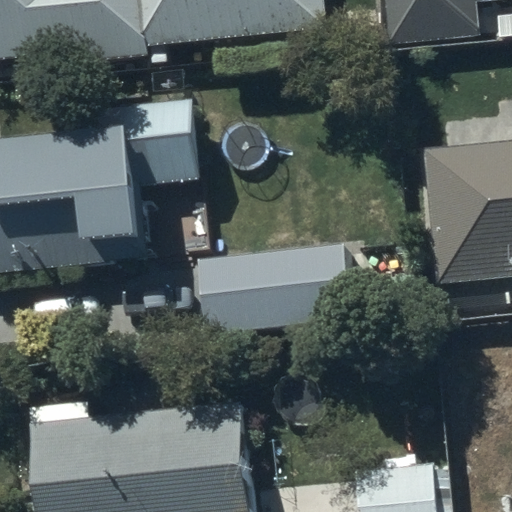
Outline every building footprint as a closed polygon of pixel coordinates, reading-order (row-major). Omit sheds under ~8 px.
[(0,0),(0,77),(78,70),(79,80),(160,73),(159,63),(337,47),(332,0),(0,0)] [(483,47),(481,15),(511,12),(511,0),(387,0),(391,54),(483,47)] [(0,291),(158,277),(152,205),(211,200),(203,118),(91,128),(94,158),(0,166),(0,291)] [(511,157),(430,165),(442,298),(511,291),(511,157)] [(354,263),(208,277),(215,352),(361,338),(354,263)] [(258,511),(250,419),(99,433),(97,416),(40,421),(47,511),(258,511)] [(365,486),(366,511),(461,511),(460,480),(365,486)]
